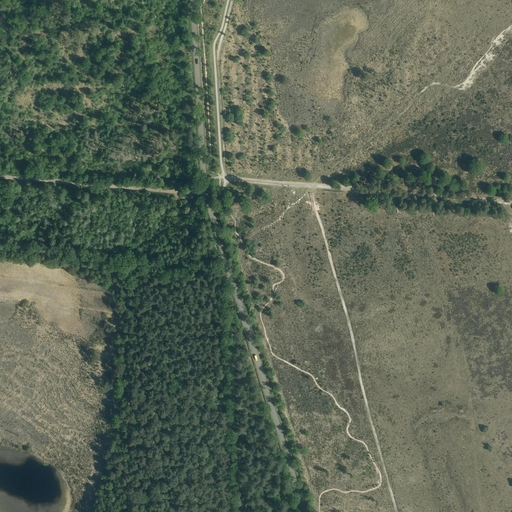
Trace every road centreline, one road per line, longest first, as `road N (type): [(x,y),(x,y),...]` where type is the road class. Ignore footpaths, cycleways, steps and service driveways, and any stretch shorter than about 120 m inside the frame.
road 1 (tertiary): [(304,511),(205,189),(192,0)]
road 2 (track): [(312,185),(395,511)]
road 3 (track): [(205,189),(0,176)]
road 4 (track): [(312,185),(510,200)]
road 5 (track): [(225,177),(217,56),(232,0)]
